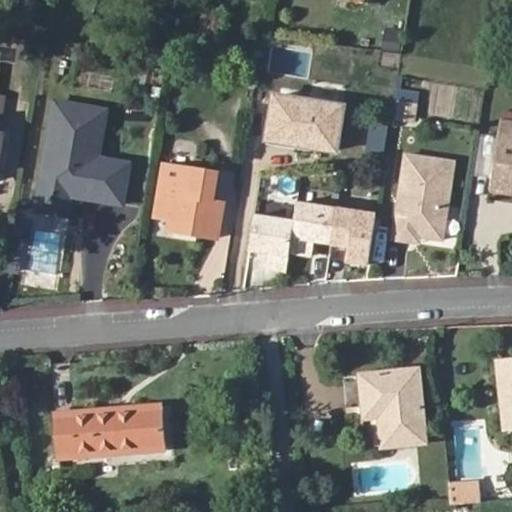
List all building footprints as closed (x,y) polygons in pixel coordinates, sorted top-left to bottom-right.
[(199,42),(218,44),(222,15),(203,12),(199,42)] [(383,49),(405,51),(407,29),(385,27),(383,49)] [(419,123),(421,92),(398,90),(396,121),(419,123)] [(334,150),(342,106),(274,95),(267,139),(334,150)] [(54,101),(36,210),(66,215),(69,195),(122,204),(129,163),(98,157),(106,109),(54,101)] [(489,191),(511,193),(511,122),(503,121),(500,137),(498,137),(489,191)] [(406,155),(393,239),(410,242),(411,236),(420,237),(443,240),(455,163),(406,155)] [(218,237),(223,202),(211,201),(215,172),(161,164),(154,215),(168,218),(167,229),(218,237)] [(294,221),(290,252),(312,255),(314,240),(331,243),(337,209),(297,202),(294,221)] [(376,215),(337,209),(331,243),(349,246),(346,261),(368,265),(376,215)] [(294,221),(255,215),(249,250),(266,252),(264,267),(287,271),(290,252),(294,221)] [(53,275),(62,235),(34,229),(25,269),(53,275)] [(9,257),(7,269),(17,271),(19,259),(9,257)] [(511,362),(498,364),(499,373),(511,371),(511,362)] [(511,371),(499,373),(505,430),(511,428),(511,371)] [(361,377),(365,409),(379,408),(381,419),(384,448),(426,444),(418,372),(361,377)] [(55,417),(59,460),(164,451),(159,408),(55,417)] [(379,408),(365,409),(366,420),(381,419),(379,408)] [(481,488),(451,489),(452,500),(467,498),(468,509),(483,507),(481,488)] [(467,498),(452,500),(453,510),(468,509),(467,498)]
